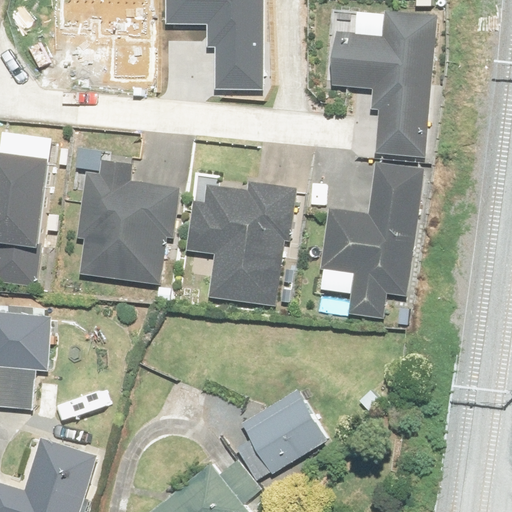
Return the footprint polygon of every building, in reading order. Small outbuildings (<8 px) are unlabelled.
[(54,158),(0,151),(0,281),(40,286),(54,158)] [(370,217),(328,211),(320,272),(356,277),(351,312),(387,316),(390,292),(413,295),(430,166),(378,159),(370,217)] [(104,176),(87,174),(78,241),(87,242),(82,277),(161,287),(167,239),(174,240),(181,190),(134,184),(136,166),(106,162),(104,176)] [(208,200),(193,199),(187,252),(218,255),(214,297),(280,305),(287,241),(298,242),(304,189),(257,184),(256,191),(209,186),(208,200)] [(55,316),(0,312),(0,410),(53,413),(55,385),(39,384),(39,371),(51,371),(55,316)] [(255,439),(239,450),(262,484),(329,440),(297,391),(246,425),(255,439)] [(29,490),(0,481),(0,511),(83,511),(100,451),(44,436),(29,490)] [(240,464),(223,477),(214,465),(152,511),(250,511),(246,506),(263,494),(240,464)]
